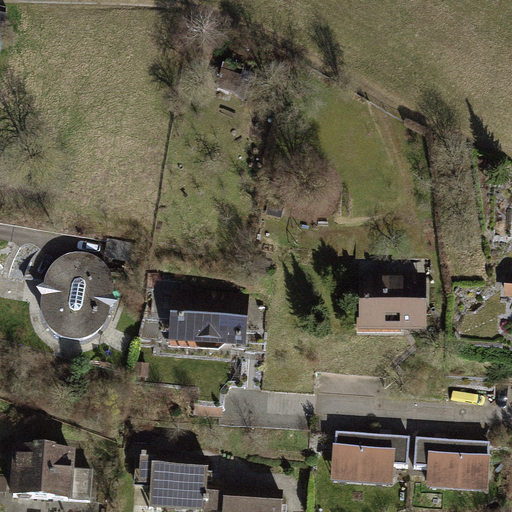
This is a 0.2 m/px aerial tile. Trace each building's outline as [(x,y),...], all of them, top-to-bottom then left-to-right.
[(91,262),(81,260),(65,264),(50,275),(41,297),(38,328),(45,338),(58,351),(69,353),(83,350),(96,344),(106,332),(110,311),(112,289),(109,276),(100,268),(91,262)] [(438,291),(367,291),(368,348),(439,348),(438,291)] [(249,359),(250,302),(169,301),(168,358),(249,359)] [(410,443),(336,436),(331,484),(393,490),(395,469),(407,470),(410,443)] [(490,452),(417,445),(415,471),(429,472),(427,492),(486,497),(490,452)] [(75,456),(14,451),(9,505),(38,507),(70,510),(75,456)] [(147,466),(147,511),(210,511),(210,465),(147,466)] [(222,492),(221,511),(289,511),(289,491),(222,492)]
